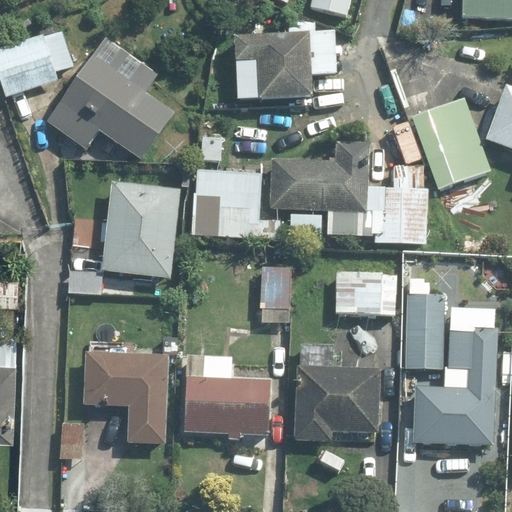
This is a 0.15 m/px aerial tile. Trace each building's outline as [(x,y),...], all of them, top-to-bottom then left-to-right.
[(314,0),(313,7),(345,15),(348,0),(314,0)] [(307,35),(232,38),(233,64),(254,63),(256,102),(310,100),(307,35)] [(0,57),(0,72),(8,97),(56,81),(44,43),(0,57)] [(174,118),(90,59),(44,125),(83,152),(96,134),(140,165),(174,118)] [(484,144),(511,153),(511,91),(503,88),(484,144)] [(354,130),(354,97),(335,97),(335,130),(354,130)] [(490,173),(464,100),(413,118),(438,190),(490,173)] [(192,199),(192,242),(281,241),(281,217),(270,217),(270,225),(259,225),(259,147),(225,147),(225,139),(199,139),(199,164),(225,164),(225,172),(197,173),(197,199),(192,199)] [(268,212),(365,217),(368,147),(335,145),(334,166),(271,163),(268,212)] [(178,192),(109,185),(100,275),(169,282),(178,192)] [(491,234),(459,233),(458,258),(490,259),(491,234)] [(264,274),(263,310),(290,311),(291,275),(264,274)] [(103,276),(69,275),(68,297),(102,299),(103,276)] [(346,278),(344,312),(393,314),(395,281),(346,278)] [(0,279),(0,301),(16,302),(17,281),(0,279)] [(443,300),(412,299),(409,369),(440,370),(443,300)] [(410,447),(492,449),(496,332),(468,331),(466,392),(412,390),(410,447)] [(167,359),(82,356),(81,409),(125,410),(124,447),(164,448),(167,359)] [(0,436),(19,437),(21,360),(0,359),(0,436)] [(379,372),(295,370),(293,444),(331,445),(331,435),(377,437),(379,372)] [(267,440),(269,383),(184,379),(182,436),(267,440)] [(85,468),(86,425),(61,424),(60,468),(85,468)] [(285,505),(288,449),(265,448),(262,504),(285,505)]
